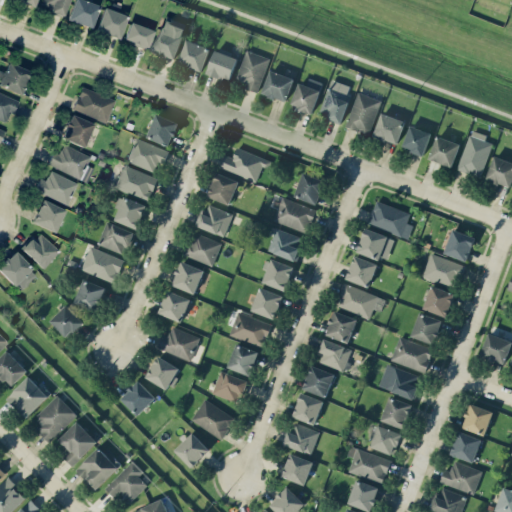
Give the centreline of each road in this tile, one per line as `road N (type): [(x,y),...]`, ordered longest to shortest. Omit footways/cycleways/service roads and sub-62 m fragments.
road 1 (residential): [(0,27),(511,223)]
road 2 (residential): [(244,471),(360,165)]
road 3 (residential): [(508,222),(402,511)]
road 4 (residential): [(117,351),(210,108)]
road 5 (residential): [(0,202),(66,51)]
